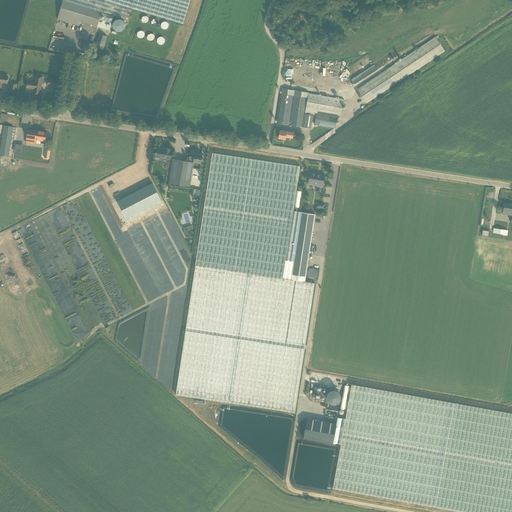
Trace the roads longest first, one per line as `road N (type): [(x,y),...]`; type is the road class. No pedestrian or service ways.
road 1 (unclassified): [(262,148),(0,109)]
road 2 (unclassified): [(511,186),(262,148)]
road 3 (unclassified): [(262,148),(278,44),(269,16),(275,0)]
